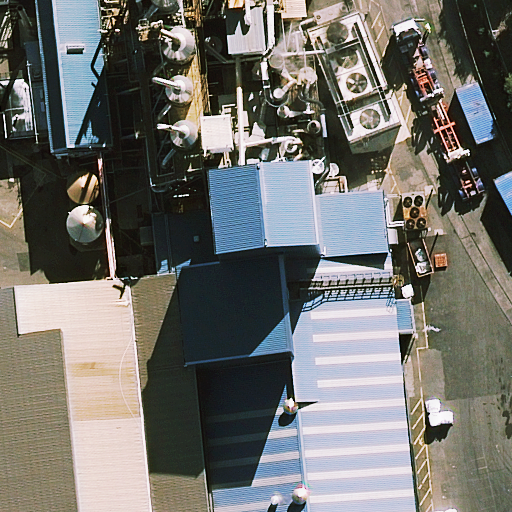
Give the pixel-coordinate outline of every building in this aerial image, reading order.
[(40,0),(52,84),(0,90),(0,96),(6,145),(59,138),(62,162),(125,153),(104,0),(40,0)] [(201,23),(199,0),(121,0),(123,28),(201,23)] [(265,4),(264,0),(234,0),(234,65),(282,65),(282,4),(265,4)] [(386,93),(361,18),(319,32),(344,107),(386,93)] [(400,511),(370,196),(191,213),(219,511),(400,511)] [(0,511),(150,511),(128,274),(0,285),(0,511)]
